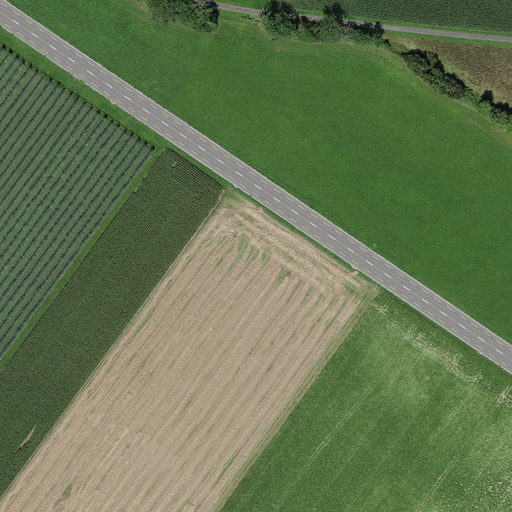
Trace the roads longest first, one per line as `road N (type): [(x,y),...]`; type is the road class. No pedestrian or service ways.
road 1 (primary): [(511,360),(0,12)]
road 2 (track): [(192,0),(511,40)]
road 3 (track): [(171,129),(0,367)]
